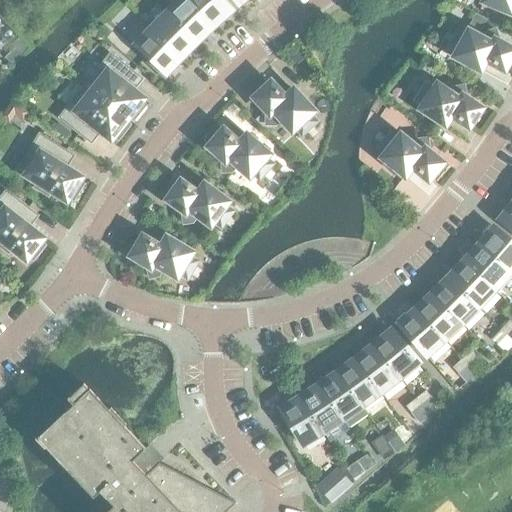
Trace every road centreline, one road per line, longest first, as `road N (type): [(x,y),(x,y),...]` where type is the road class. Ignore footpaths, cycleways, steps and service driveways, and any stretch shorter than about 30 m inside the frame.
road 1 (residential): [(71,279),(176,117),(216,100),(269,42),(324,0)]
road 2 (residential): [(214,322),(312,306),(401,259),(511,122)]
road 3 (residential): [(214,322),(221,415),(270,480),(271,511)]
road 4 (residential): [(71,279),(214,322)]
